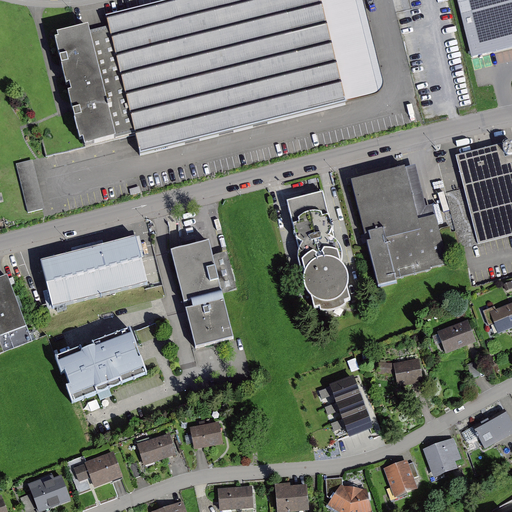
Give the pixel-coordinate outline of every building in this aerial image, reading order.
[(385,94),(360,0),(180,0),(152,7),(107,18),(134,141),(146,153),(385,94)] [(511,0),(456,0),(471,57),(511,46),(511,0)] [(87,31),(57,39),(85,150),(115,142),(87,31)] [(409,93),(409,110),(417,110),(416,93),(409,93)] [(46,145),(47,155),(61,154),(60,144),(46,145)] [(511,144),(456,159),(479,247),(511,237),(511,144)] [(16,167),(26,215),(46,211),(35,162),(16,167)] [(399,281),(452,267),(439,218),(422,222),(407,168),(351,184),(365,236),(371,235),(374,245),(368,246),(380,290),(400,285),(399,281)] [(324,193),(286,203),(313,309),(319,308),(321,314),(346,307),(345,302),(352,301),(324,193)] [(134,234),(37,259),(50,308),(147,283),(134,234)] [(195,361),(234,351),(211,256),(171,266),(183,315),(193,313),(195,323),(186,325),(195,361)] [(0,343),(24,334),(4,283),(0,284),(0,343)] [(502,298),(511,294),(509,289),(500,292),(502,298)] [(500,336),(511,331),(511,306),(492,314),(500,336)] [(440,334),(447,355),(479,344),(471,322),(440,334)] [(77,353),(51,363),(69,411),(146,382),(128,334),(90,348),(92,354),(79,358),(77,353)] [(400,390),(425,385),(420,362),(395,367),(400,390)] [(392,367),(377,366),(376,376),(391,377),(392,367)] [(358,377),(319,392),(338,442),(372,429),(363,405),(368,403),(358,377)] [(488,451),(511,437),(511,420),(509,415),(477,432),(488,451)] [(187,432),(190,455),(220,450),(217,428),(187,432)] [(141,471),(175,460),(168,438),(134,449),(141,471)] [(457,440),(427,451),(437,479),(461,470),(459,464),(465,462),(457,440)] [(121,483),(111,456),(82,468),(82,470),(72,474),(77,487),(87,483),(92,494),(121,483)] [(404,462),(381,470),(392,500),(417,491),(413,480),(418,478),(412,463),(405,465),(404,462)] [(31,511),(52,511),(68,506),(58,481),(41,487),(40,483),(23,489),(31,511)] [(335,511),(374,511),(371,493),(344,489),(331,509),(335,511)] [(251,511),(250,492),(215,495),(216,511),(251,511)] [(310,511),(310,497),(277,499),(277,511),(310,511)]
